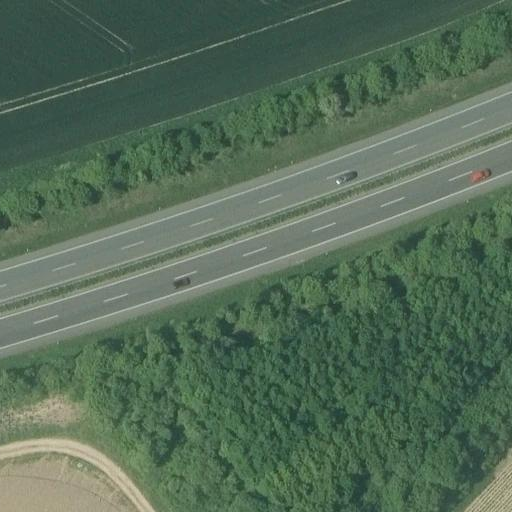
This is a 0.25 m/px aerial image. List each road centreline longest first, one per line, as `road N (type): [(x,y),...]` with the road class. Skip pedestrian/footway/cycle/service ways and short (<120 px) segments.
road 1 (motorway): [(0,327),(112,295),(511,150)]
road 2 (motorway): [(511,104),(0,280)]
road 3 (track): [(0,454),(81,444),(145,511)]
